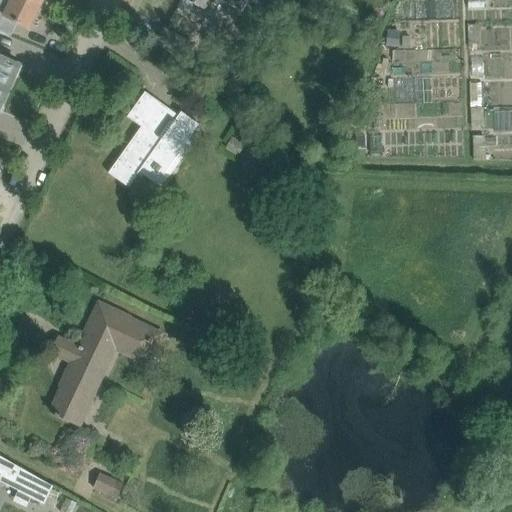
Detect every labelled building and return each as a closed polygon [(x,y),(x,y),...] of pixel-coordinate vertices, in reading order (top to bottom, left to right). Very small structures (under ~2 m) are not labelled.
[(0,0),(0,23),(4,16),(11,20),(29,29),(41,4),(32,0),(0,0)] [(185,0),(194,4),(204,10),(210,0),(185,0)] [(156,42),(173,52),(186,58),(193,45),(163,29),(156,42)] [(393,73),(461,74),(461,50),(394,49),(393,73)] [(0,87),(8,91),(20,65),(2,57),(0,56),(0,87)] [(469,82),(470,126),(484,126),(482,82),(469,82)] [(108,173),(125,185),(129,188),(140,173),(157,185),(179,154),(182,155),(187,154),(190,151),(192,147),(190,143),(188,140),(199,124),(181,112),(179,116),(145,92),(127,117),(141,127),(108,173)] [(472,158),(491,158),(491,136),(472,136),(472,158)] [(232,137),(226,148),(239,156),(245,144),(232,137)] [(272,178),(282,162),(249,144),(240,160),(272,178)] [(55,417),(58,418),(60,415),(75,423),(86,399),(92,401),(92,400),(90,399),(113,351),(149,368),(164,336),(128,319),(129,318),(99,303),(89,324),(92,326),(81,349),(59,339),(52,353),(74,363),(51,412),(56,414),(55,417)] [(24,470),(8,461),(0,476),(0,475),(0,481),(40,500),(48,504),(55,487),(49,484),(24,470)] [(100,474),(94,489),(116,499),(123,483),(100,474)]
